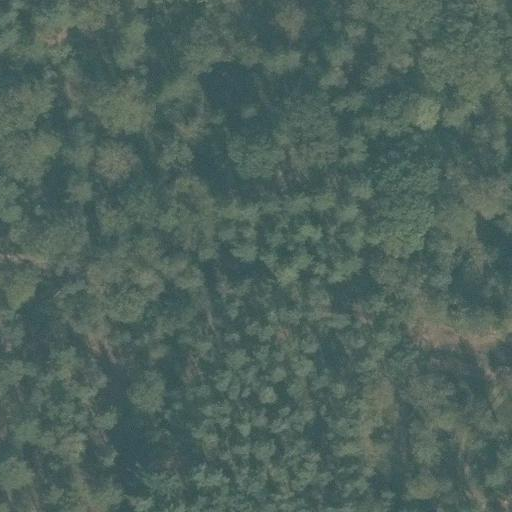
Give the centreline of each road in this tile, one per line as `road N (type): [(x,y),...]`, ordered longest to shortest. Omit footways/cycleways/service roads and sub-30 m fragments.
road 1 (track): [(418,326),(0,258)]
road 2 (track): [(447,0),(418,326)]
road 3 (track): [(405,511),(418,326)]
